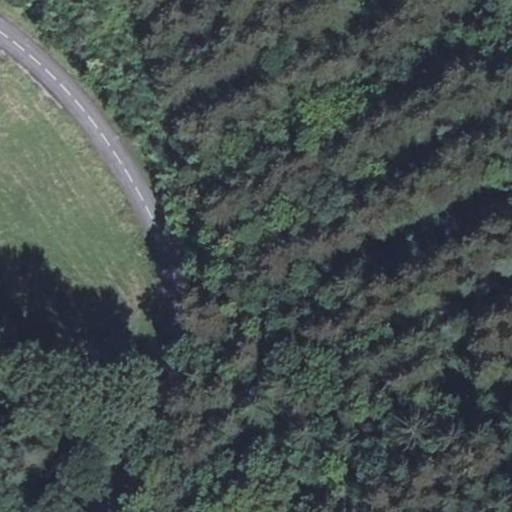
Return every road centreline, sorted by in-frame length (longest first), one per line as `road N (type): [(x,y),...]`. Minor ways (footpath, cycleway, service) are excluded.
road 1 (tertiary): [(99,511),(170,418),(184,370),(180,309),(167,247),(139,182),(73,89),(0,23)]
road 2 (track): [(147,447),(157,477),(190,501),(288,471),(344,490),(363,511)]
